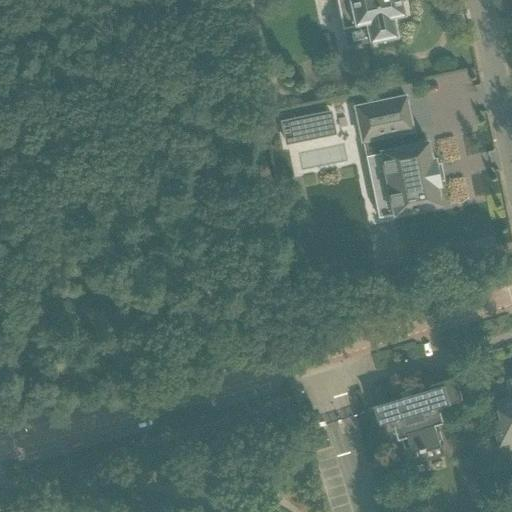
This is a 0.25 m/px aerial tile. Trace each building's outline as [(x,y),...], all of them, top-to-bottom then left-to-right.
[(348,0),(354,27),(365,25),(368,43),(369,44),(397,39),(393,19),(404,16),(400,0),(348,0)] [(401,141),(399,134),(412,132),(405,97),(404,97),(391,100),(365,105),(355,107),(354,108),(364,155),(365,155),(380,152),(380,153),(387,188),(390,201),(393,215),(440,206),(436,188),(439,187),(433,160),(432,160),(430,161),(430,160),(427,142),(426,143),(402,148),(401,141)] [(317,114),(319,123),(331,121),(329,112),(317,114)] [(288,121),(280,122),(285,143),(292,142),(305,139),(303,128),(315,126),(313,115),(288,121)] [(463,401),(462,397),(456,378),(431,385),(433,390),(377,406),(377,407),(375,408),(380,426),(393,422),(399,441),(408,438),(412,454),(421,451),(422,454),(442,448),(440,441),(443,441),(440,432),(438,433),(436,428),(445,425),(440,409),(450,405),(451,406),(452,405),(451,404),(463,401)] [(503,420),(495,423),(501,445),(511,441),(511,398),(498,403),(503,420)] [(479,433),(466,436),(466,437),(469,446),(482,443),(480,435),(479,434),(479,433)]
